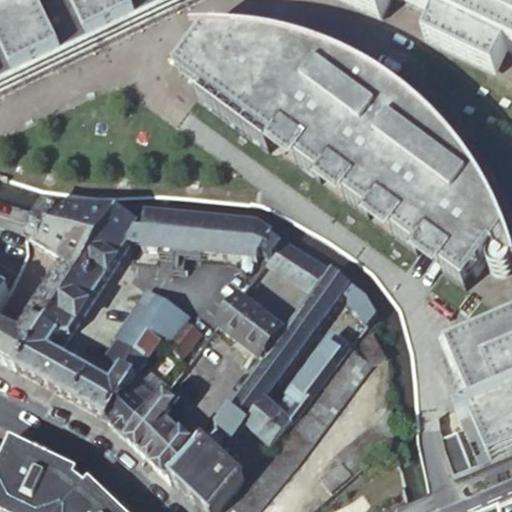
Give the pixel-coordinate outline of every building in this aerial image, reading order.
[(0,0),(0,99),(205,0),(0,0)] [(394,0),(334,0),(383,24),(394,0)] [(511,0),(396,0),(439,21),(510,55),(511,55),(511,0)] [(510,55),(439,21),(428,45),(498,80),(510,55)] [(190,62),(194,65),(215,81),(205,94),(278,148),(287,136),(479,279),(507,239),(496,214),(482,185),(466,159),(447,138),(430,122),(407,102),(391,91),(375,81),(360,72),(341,63),(313,52),(289,46),(266,42),(246,40),(225,39),(206,40),(190,62)] [(52,212),(44,211),(27,243),(30,245),(62,265),(28,315),(33,319),(21,336),(5,327),(0,324),(0,363),(5,366),(16,372),(121,215),(60,214),(52,212)] [(141,229),(121,215),(16,372),(74,405),(93,377),(59,357),(127,250),(141,229)] [(162,219),(146,217),(144,230),(142,251),(145,251),(201,258),(258,264),(258,260),(261,256),(273,238),(258,228),(206,223),(162,219)] [(144,230),(141,229),(127,250),(136,251),(142,251),(144,230)] [(284,245),(273,238),(261,256),(270,263),(284,245)] [(310,259),(284,245),(270,263),(267,268),(314,297),(333,271),(310,259)] [(201,258),(145,251),(144,257),(159,259),(157,274),(184,277),(186,262),(201,264),(201,258)] [(285,336),(263,365),(214,432),(196,455),(173,485),(200,511),(223,511),(246,483),(214,454),(225,439),(234,446),(246,431),(271,451),(350,351),(375,316),(369,305),(367,301),(363,298),(350,287),(333,271),(314,297),(285,336)] [(0,290),(0,312),(10,296),(0,290)] [(174,313),(146,295),(116,340),(135,353),(147,368),(151,362),(162,346),(181,362),(201,337),(186,324),(174,313)] [(285,336),(240,302),(218,330),(263,365),(285,336)] [(511,322),(450,349),(476,410),(511,395),(511,394),(508,385),(494,391),(484,368),(511,355),(511,322)] [(360,344),(371,368),(385,360),(374,336),(360,344)] [(371,368),(350,351),(271,451),(246,483),(223,511),(258,511),(289,475),(302,461),(313,446),(335,417),(352,394),(371,368)] [(93,377),(74,405),(107,423),(145,371),(147,368),(135,353),(112,387),(93,377)] [(490,463),(511,453),(511,355),(484,368),(494,391),(508,385),(511,394),(511,395),(476,410),(458,418),(460,424),(470,420),(490,463)] [(145,371),(107,423),(128,444),(166,397),(170,391),(145,371)] [(174,396),(170,391),(166,397),(170,401),(174,396)] [(166,397),(128,444),(172,487),(173,485),(196,455),(178,436),(168,427),(181,410),(170,401),(166,397)] [(381,460),(396,449),(394,444),(394,431),(393,418),(392,412),(335,458),(341,467),(321,483),(332,495),(352,478),(355,480),(368,469),(381,460)] [(0,449),(0,511),(44,511),(66,491),(57,483),(60,478),(0,449)] [(68,481),(60,478),(57,483),(66,491),(44,511),(101,511),(79,490),(75,494),(65,486),(68,481)]
